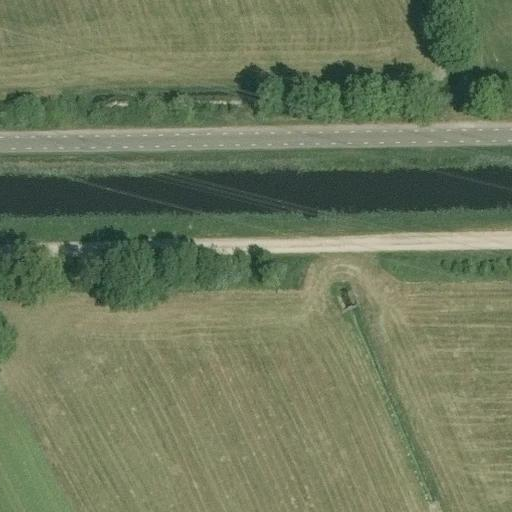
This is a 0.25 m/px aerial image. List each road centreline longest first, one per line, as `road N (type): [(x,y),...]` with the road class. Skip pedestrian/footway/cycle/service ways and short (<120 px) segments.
road 1 (track): [(0,250),(511,240)]
road 2 (tertiary): [(0,145),(511,137)]
